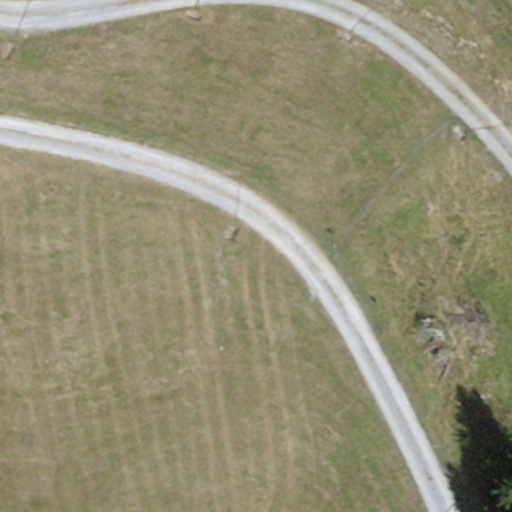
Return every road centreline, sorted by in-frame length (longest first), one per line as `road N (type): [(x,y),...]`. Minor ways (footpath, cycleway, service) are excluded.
road 1 (track): [(0,125),(177,168),(268,214),(312,262),(366,346),(445,511)]
road 2 (track): [(511,157),(456,88),(394,36),(313,0)]
road 3 (track): [(146,0),(38,16),(0,11)]
